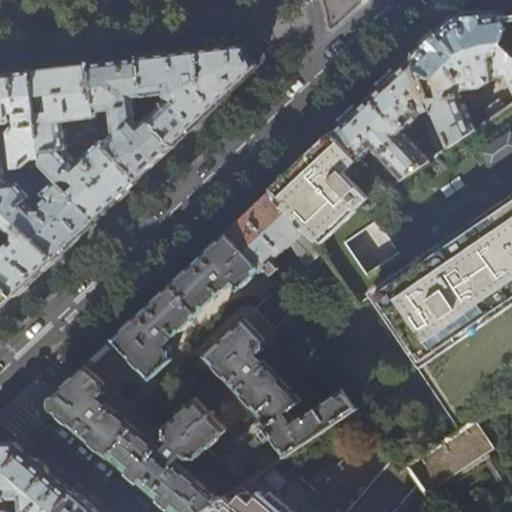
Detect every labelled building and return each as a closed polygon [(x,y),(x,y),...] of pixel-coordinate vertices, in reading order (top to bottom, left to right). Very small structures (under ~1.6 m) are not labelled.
[(451,24),(415,57),(452,145),(476,129),(460,92),(467,88),(483,86),(498,76),(507,76),(511,84),(511,32),(503,17),(501,13),(456,19),(451,24)] [(318,240),(326,252),(346,281),(361,303),(371,296),(423,370),(464,430),(477,421),(511,397),(511,15),(503,17),(511,32),(511,103),(507,107),(490,119),(476,129),(452,145),(390,189),(339,133),(309,161),(289,180),(275,193),(276,193),(318,240)] [(142,56),(145,97),(167,95),(169,101),(149,118),(175,145),(225,98),(260,66),(249,44),(190,51),(142,56)] [(117,59),(92,62),(98,112),(115,110),(118,134),(107,145),(140,178),(156,163),(175,145),(149,118),(142,125),(136,119),(137,118),(137,116),(138,114),(138,110),(138,107),(136,98),(145,97),(142,56),(117,59)] [(452,145),(415,57),(368,102),(336,131),(339,133),(390,189),(452,145)] [(69,65),(34,69),(43,151),(66,148),(69,148),(66,121),(72,121),(72,125),(79,124),(78,122),(86,122),(86,119),(98,118),(98,112),(92,62),(69,65)] [(9,72),(0,73),(0,123),(11,122),(15,119),(14,115),(18,114),(20,127),(17,127),(11,132),(15,167),(24,166),(26,166),(34,159),(44,157),(43,151),(34,69),(9,72)] [(486,113),(490,119),(507,107),(503,100),(498,100),(487,107),(486,113)] [(83,136),(89,142),(95,136),(99,141),(101,139),(100,130),(89,131),(83,136)] [(80,164),(66,148),(43,151),(44,157),(45,164),(52,171),(63,183),(66,180),(73,181),(77,186),(72,192),(97,219),(117,200),(140,178),(107,145),(103,142),(98,147),(96,144),(86,154),(88,157),(80,164)] [(39,165),(45,164),(44,157),(34,159),(26,166),(24,166),(30,172),(39,165)] [(72,192),(63,183),(52,171),(38,184),(38,186),(49,199),(43,205),(44,211),(37,212),(29,204),(32,200),(31,196),(19,182),(10,183),(8,168),(0,168),(0,203),(57,257),(76,238),(97,219),(72,192)] [(276,193),(275,193),(273,191),(253,209),(228,233),(262,268),(264,270),(294,242),(308,264),(326,252),(318,240),(276,193)] [(0,277),(13,290),(17,294),(35,276),(57,257),(0,203),(0,277)] [(239,290),(262,268),(228,233),(115,339),(153,378),(173,359),(174,347),(169,342),(232,283),(239,290)] [(0,302),(13,290),(0,277),(0,302)] [(353,308),(361,303),(346,281),(338,287),(353,308)] [(255,307),(275,327),(293,310),(277,287),(255,307)] [(203,511),(225,498),(220,494),(218,496),(191,474),(199,465),(233,492),(282,460),(360,408),(346,388),(298,419),(292,410),(303,399),(261,353),(266,348),(266,337),(246,316),(206,353),(262,414),(247,426),(240,417),(244,413),(214,380),(165,425),(165,438),(169,441),(163,449),(103,398),(108,392),(108,381),(88,365),(55,395),(56,410),(80,432),(152,492),(174,511),(203,511)] [(477,421),(464,430),(412,465),(430,493),(496,449),(477,421)] [(0,447),(0,511),(11,511),(13,511),(12,509),(14,507),(9,503),(15,497),(23,497),(23,509),(27,511),(98,511),(52,473),(18,444),(3,444),(0,447)] [(426,511),(435,502),(430,493),(412,465),(403,471),(395,459),(345,511),(344,511),(282,460),(233,492),(225,498),(203,511),(426,511)]
